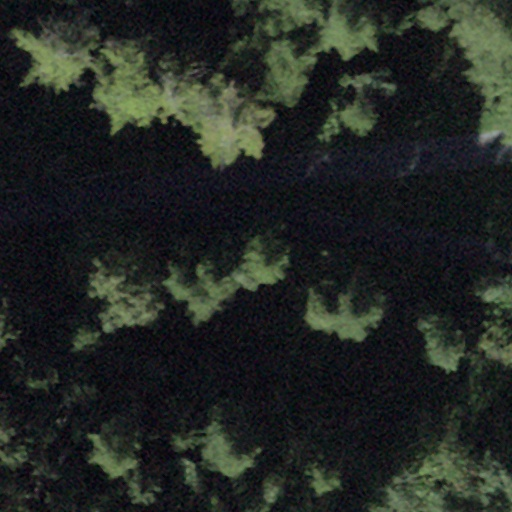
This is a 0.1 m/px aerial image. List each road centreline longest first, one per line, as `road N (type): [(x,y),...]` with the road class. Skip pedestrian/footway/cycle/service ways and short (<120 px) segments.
road 1 (track): [(511,264),(353,229),(200,209),(143,189)]
road 2 (track): [(143,189),(511,141)]
road 3 (track): [(0,219),(87,191),(143,189)]
